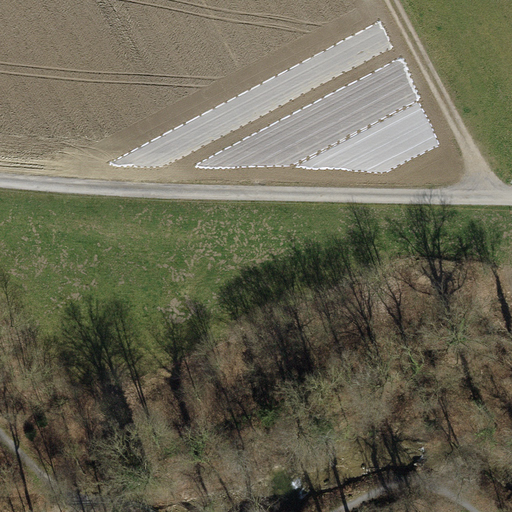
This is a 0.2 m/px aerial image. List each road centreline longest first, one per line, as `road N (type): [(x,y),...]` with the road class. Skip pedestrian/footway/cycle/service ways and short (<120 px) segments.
road 1 (track): [(0,182),(88,195),(511,200)]
road 2 (track): [(489,203),(390,0)]
